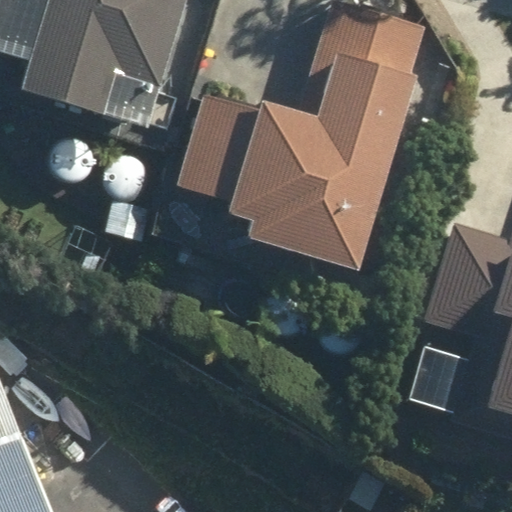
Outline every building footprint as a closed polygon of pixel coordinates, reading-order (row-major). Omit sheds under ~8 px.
[(20,0),(55,11),(19,132),(101,157),(116,110),(156,121),(192,2),(185,0),(20,0)] [(204,119),(178,215),(236,231),(228,257),(255,265),(249,286),(355,316),(370,263),(389,270),(396,239),(376,232),(412,101),(403,98),(418,45),(398,39),(401,30),(360,20),(358,26),(328,18),(294,143),(204,119)] [(114,215),(105,252),(143,260),(152,223),(114,215)] [(447,437),(511,455),(511,254),(451,237),(424,333),(472,347),(447,437)] [(0,511),(29,511),(0,433),(0,511)]
